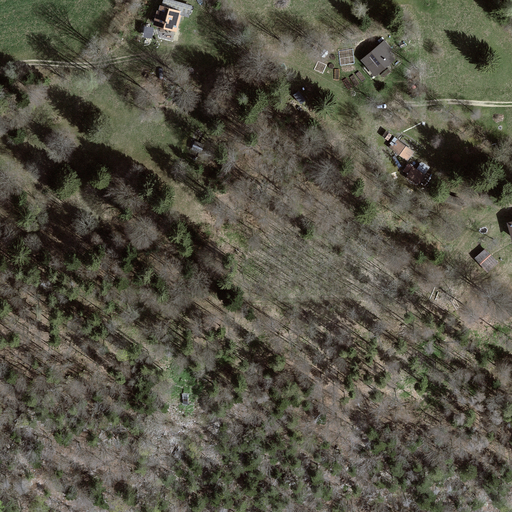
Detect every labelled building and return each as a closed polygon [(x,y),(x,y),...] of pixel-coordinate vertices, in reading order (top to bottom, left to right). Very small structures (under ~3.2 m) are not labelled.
[(177,25),(181,12),(189,15),(191,8),(166,0),(165,0),(161,13),(160,12),(157,24),(172,28),(174,24),(177,25)] [(391,45),(383,37),(364,56),(370,62),(372,60),(380,68),(393,55),(387,49),(391,45)] [(393,136),(385,130),(380,137),(388,142),(393,136)] [(411,148),(394,134),(390,140),(392,142),(390,144),(405,156),(411,148)] [(414,163),(408,160),(404,168),(410,171),(408,175),(418,180),(420,176),(422,177),(422,176),(426,178),(429,171),(426,169),(429,164),(421,159),(416,168),(412,165),(414,163)] [(462,197),(443,190),(440,200),(459,206),(462,197)] [(486,267),(495,259),(486,248),(476,256),(486,267)]
